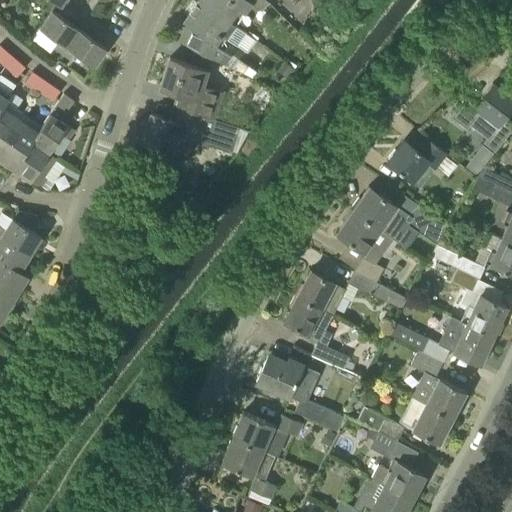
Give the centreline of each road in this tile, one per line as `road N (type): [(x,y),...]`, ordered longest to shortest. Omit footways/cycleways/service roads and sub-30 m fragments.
road 1 (residential): [(169,511),(243,313),(302,206),(479,0)]
road 2 (residential): [(87,208),(158,0)]
road 3 (residential): [(0,396),(49,325),(87,208)]
road 4 (residential): [(511,380),(444,511)]
